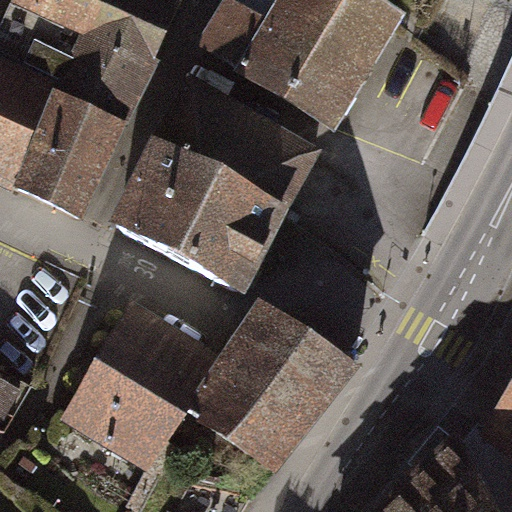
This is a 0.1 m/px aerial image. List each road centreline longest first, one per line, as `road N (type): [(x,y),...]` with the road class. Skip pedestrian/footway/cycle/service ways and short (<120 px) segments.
road 1 (residential): [(0,206),(211,310),(280,300),(409,377)]
road 2 (secondary): [(320,511),(409,377)]
road 3 (secondary): [(409,377),(478,262)]
